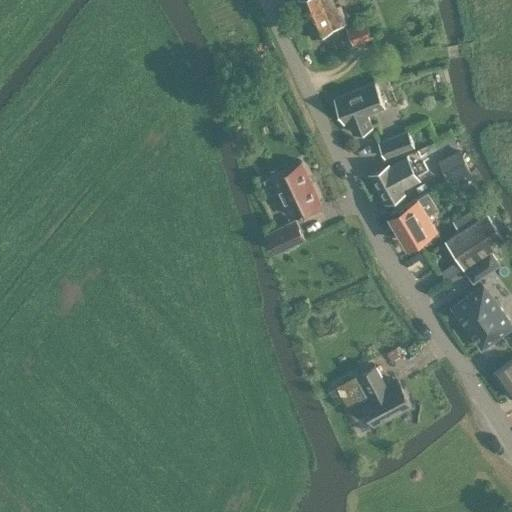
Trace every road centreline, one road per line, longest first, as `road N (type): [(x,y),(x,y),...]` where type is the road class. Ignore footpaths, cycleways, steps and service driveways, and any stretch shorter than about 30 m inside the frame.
road 1 (unclassified): [(511,448),(398,280),(263,0)]
road 2 (track): [(303,89),(471,55)]
